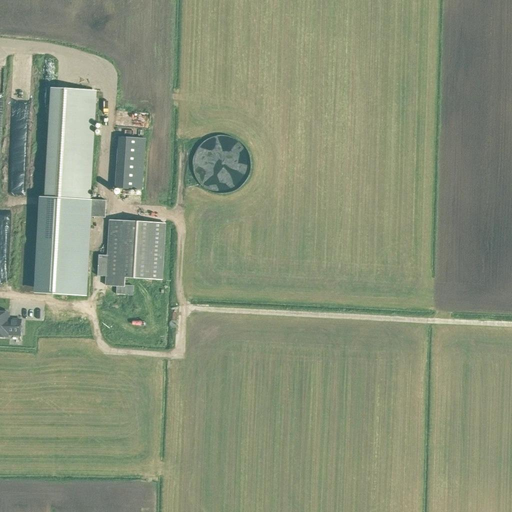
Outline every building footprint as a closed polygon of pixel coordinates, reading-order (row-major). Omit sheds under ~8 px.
[(85,202),(90,94),(52,92),(43,296),(82,298),(86,220),(102,220),(102,203),(85,202)] [(192,165),(193,174),(196,181),(200,187),(207,192),(214,195),(222,196),(230,195),(237,192),(243,187),(248,181),(251,174),(252,167),(251,159),(249,152),(244,146),(239,141),(232,138),(225,136),(217,136),(209,139),(202,143),(196,150),(193,157),(192,165)] [(119,138),(116,188),(142,190),(146,139),(119,138)] [(166,224),(110,221),(108,256),(94,255),(93,266),(98,267),(98,276),(107,277),(106,285),(121,286),(126,287),(126,286),(127,278),(163,280),(166,224)] [(121,286),(117,286),(116,294),(128,295),(128,296),(133,296),(134,286),(126,286),(126,287),(121,286)] [(10,319),(10,312),(0,311),(0,337),(9,338),(9,336),(21,336),(22,319),(10,319)]
